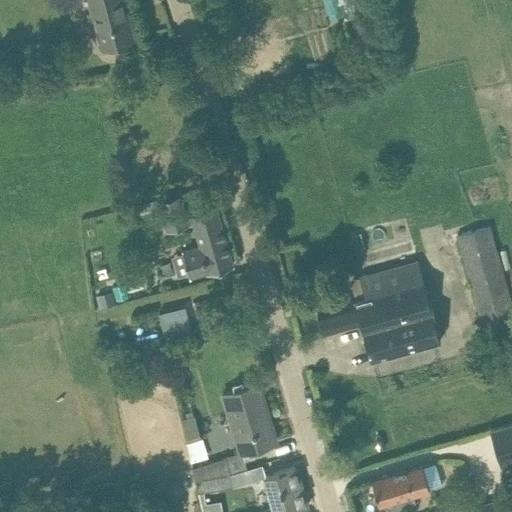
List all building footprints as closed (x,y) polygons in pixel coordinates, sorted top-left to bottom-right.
[(122,0),(89,0),(93,12),(88,13),(93,33),(98,32),(102,48),(133,39),(122,0)] [(268,50),(259,53),(246,57),(252,76),(242,79),(248,99),(270,93),(267,85),(278,82),(268,50)] [(194,223),(192,215),(191,214),(186,216),(180,195),(159,201),(167,230),(194,223)] [(192,215),(194,223),(200,245),(182,250),(189,275),(208,270),(208,272),(233,264),(216,207),(215,207),(215,208),(192,215)] [(511,318),(511,300),(504,270),(491,225),(490,223),(456,233),(482,327),(511,318)] [(404,285),(317,310),(324,333),(361,323),(371,359),(439,340),(421,272),(402,277),(404,285)] [(258,382),(239,388),(224,392),(240,452),(257,447),(276,441),(258,382)] [(511,423),(492,430),(502,464),(511,460),(511,423)] [(211,460),(193,466),(196,479),(230,473),(226,455),(211,460)] [(434,461),(423,464),(372,479),(379,504),(398,498),(441,486),(434,461)] [(295,466),(276,471),(265,475),(275,511),(287,511),(307,506),(295,466)] [(230,473),(196,479),(198,491),(233,485),(230,473)] [(479,511),(509,511),(504,496),(477,504),(479,511)]
